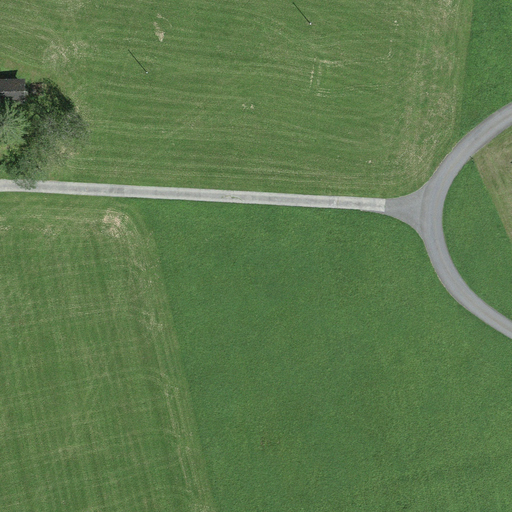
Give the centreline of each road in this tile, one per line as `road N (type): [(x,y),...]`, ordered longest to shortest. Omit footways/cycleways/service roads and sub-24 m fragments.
road 1 (unclassified): [(430,209),(0,185)]
road 2 (unclassified): [(430,209),(449,277),(468,301),(511,329)]
road 3 (unclassified): [(511,113),(457,157),(430,209)]
